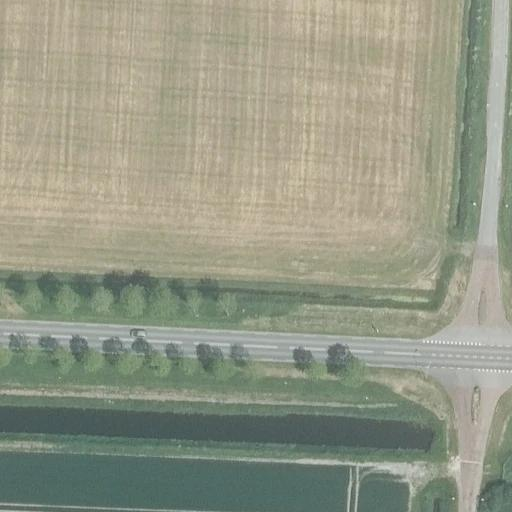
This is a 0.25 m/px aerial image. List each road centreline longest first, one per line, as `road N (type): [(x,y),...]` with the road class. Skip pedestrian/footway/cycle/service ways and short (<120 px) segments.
road 1 (primary): [(480,358),(0,334)]
road 2 (unclassified): [(480,358),(499,0)]
road 3 (unclassified): [(469,511),(480,358)]
